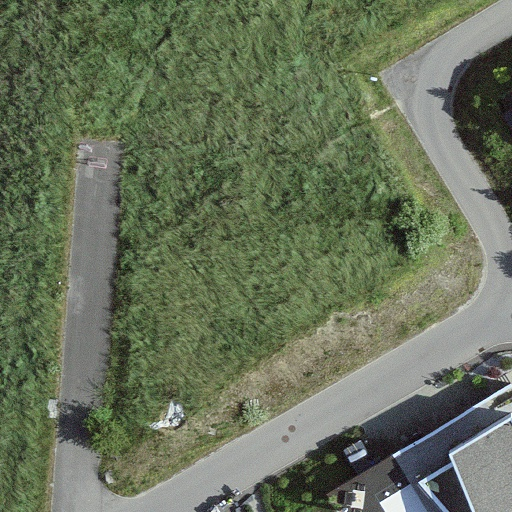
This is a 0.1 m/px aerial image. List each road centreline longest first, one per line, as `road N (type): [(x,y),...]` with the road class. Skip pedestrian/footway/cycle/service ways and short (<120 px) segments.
road 1 (residential): [(153,511),(511,301)]
road 2 (residential): [(74,511),(102,176)]
road 3 (residential): [(511,258),(428,105),(440,61),(511,12)]
